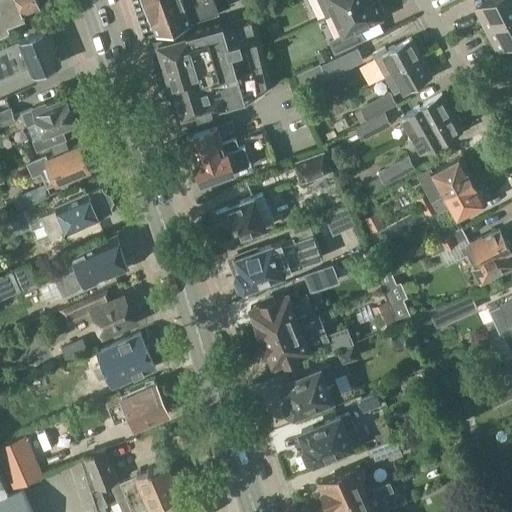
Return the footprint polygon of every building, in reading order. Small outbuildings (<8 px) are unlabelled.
[(0,0),(0,32),(10,28),(8,23),(24,16),(23,12),(39,5),(36,0),(0,0)] [(214,0),(143,0),(155,33),(191,21),(218,11),(214,0)] [(317,0),(325,16),(359,0),(317,0)] [(359,0),(325,16),(326,16),(332,13),(342,34),(328,40),(334,52),(363,38),(358,27),(380,17),(379,14),(384,12),(378,0),(359,0)] [(486,29),(511,15),(511,0),(488,0),(475,7),(486,29)] [(273,14),(270,6),(259,10),(263,18),(273,14)] [(511,15),(486,29),(497,50),(511,42),(511,15)] [(223,26),(222,22),(157,42),(171,87),(235,68),(265,60),(255,17),(223,26)] [(46,29),(0,48),(0,77),(28,66),(31,73),(60,61),(53,45),(55,44),(48,29),(47,30),(46,29)] [(393,71),(421,56),(411,37),(386,50),(384,46),(372,53),(384,75),(393,71)] [(295,75),(302,88),(363,60),(357,47),(321,64),(320,63),(295,75)] [(316,54),(320,63),(330,58),(326,49),(316,54)] [(431,74),(421,56),(393,71),(384,75),(393,92),(396,91),(397,92),(431,74)] [(235,68),(171,87),(173,93),(169,94),(172,104),(176,103),(179,113),(181,112),(182,115),(195,111),(195,112),(212,107),(212,105),(238,97),(239,99),(243,98),(245,103),(246,103),(271,85),(265,60),(235,68)] [(361,123),(385,110),(397,104),(391,91),(360,107),(361,108),(355,111),(361,123)] [(451,111),(441,92),(413,108),(413,109),(400,116),(410,134),(451,111)] [(45,105),(44,103),(22,112),(27,124),(37,120),(43,134),(32,139),(37,150),(67,138),(62,128),(75,123),(65,97),(45,105)] [(321,106),(311,111),(314,119),(324,114),(321,106)] [(0,126),(16,120),(11,107),(0,111),(0,126)] [(385,110),(361,123),(356,126),(363,139),(392,123),(385,110)] [(457,115),(453,114),(451,111),(410,134),(420,152),(462,129),(459,125),(460,121),(457,115)] [(216,126),(186,136),(194,162),(193,162),(199,182),(239,169),(233,150),(238,148),(235,137),(221,142),(216,126)] [(89,169),(78,144),(45,158),(56,183),(89,169)] [(300,183),(333,170),(325,148),(292,161),(300,183)] [(380,172),(387,184),(416,167),(409,155),(380,172)] [(420,207),(471,179),(466,169),(466,165),(463,160),(460,159),(459,156),(433,170),(431,167),(418,174),(427,190),(426,191),(426,192),(415,198),(420,207)] [(481,198),(482,194),(479,189),(476,188),(471,179),(420,207),(425,215),(435,209),(437,211),(449,205),(454,216),(483,200),(481,198)] [(103,185),(39,213),(49,237),(67,229),(67,230),(113,210),(111,206),(114,200),(111,193),(105,191),(103,185)] [(253,196),(214,211),(219,223),(217,224),(217,230),(220,238),(225,240),(265,224),(265,223),(274,220),(263,192),(253,196)] [(333,233),(354,223),(347,206),(326,215),(333,233)] [(5,207),(0,209),(0,219),(9,215),(5,207)] [(0,219),(0,236),(2,240),(31,226),(23,209),(9,215),(0,219)] [(364,217),(371,231),(384,224),(377,210),(364,217)] [(386,257),(378,243),(403,230),(397,219),(380,227),(363,236),(381,269),(397,261),(393,253),(386,257)] [(244,287),(284,271),(319,257),(309,232),(306,223),(290,229),(292,235),(273,243),(272,242),(233,258),(238,270),(237,271),(236,277),(239,285),(244,287)] [(432,256),(467,237),(462,227),(427,246),(432,256)] [(481,236),(469,242),(467,237),(432,256),(435,261),(460,247),(466,258),(475,253),(481,265),(472,270),(480,285),(511,267),(511,256),(509,251),(510,250),(504,238),(501,239),(496,229),(482,237),(481,236)] [(129,265),(116,235),(72,254),(73,256),(65,260),(68,266),(53,272),(63,294),(129,265)] [(304,272),(311,290),(340,279),(333,261),(304,272)] [(28,264),(0,275),(0,298),(21,290),(20,288),(49,277),(45,267),(32,273),(28,264)] [(389,266),(376,271),(398,322),(411,317),(404,299),(394,303),(387,287),(397,283),(389,266)] [(134,320),(123,294),(111,299),(106,288),(61,308),(66,322),(92,311),(102,334),(134,320)] [(298,288),(286,292),(250,307),(261,335),(319,313),(319,312),(315,313),(307,293),(300,295),(298,288)] [(437,326),(478,307),(471,292),(446,304),(445,302),(429,309),(437,326)] [(502,331),(511,326),(511,295),(506,298),(506,300),(491,307),(502,331)] [(327,332),(319,313),(261,335),(273,364),(321,346),(319,343),(327,340),(331,350),(354,341),(347,324),(327,332)] [(511,326),(502,331),(511,351),(511,326)] [(139,331),(97,349),(103,363),(94,367),(98,378),(108,375),(112,384),(155,365),(139,331)] [(67,360),(89,350),(84,339),(62,348),(67,360)] [(342,363),(358,356),(354,344),(337,350),(342,363)] [(317,369),(317,367),(281,383),(286,395),(284,400),(287,408),(294,413),(330,397),(329,395),(340,391),(328,364),(317,369)] [(511,379),(511,372),(510,367),(479,381),(485,392),(486,392),(511,379)] [(511,379),(486,392),(494,405),(511,394),(511,379)] [(95,382),(79,388),(85,403),(100,396),(95,382)] [(155,382),(106,404),(114,422),(129,416),(133,426),(168,411),(155,382)] [(357,399),(362,411),(382,403),(377,390),(357,399)] [(75,416),(81,430),(103,421),(97,407),(75,416)] [(339,415),(301,431),(307,443),(304,449),(307,458),(313,460),(351,445),(360,441),(348,412),(339,416),(339,415)] [(0,461),(11,487),(20,483),(42,474),(25,433),(0,443),(0,461)] [(403,452),(396,436),(367,449),(372,461),(390,453),(392,457),(403,452)] [(118,480),(117,480),(104,449),(80,458),(91,491),(111,483),(119,502),(171,479),(165,463),(119,483),(118,480)] [(473,460),(480,475),(492,469),(486,454),(473,460)] [(331,505),(365,490),(359,477),(365,474),(359,462),(318,481),(322,490),(320,490),(327,507),(331,505)] [(415,475),(412,468),(401,473),(404,481),(415,475)] [(476,470),(467,474),(475,493),(484,488),(476,470)] [(492,473),(482,478),(496,505),(504,501),(507,499),(492,473)] [(6,495),(1,484),(3,483),(0,476),(0,511),(32,511),(22,489),(6,495)] [(137,511),(178,494),(171,479),(119,502),(123,511),(137,511)] [(391,479),(377,485),(380,493),(394,487),(391,479)] [(374,511),(365,490),(331,505),(334,511),(374,511)] [(107,511),(105,507),(108,506),(105,496),(95,499),(98,511),(107,511)]
